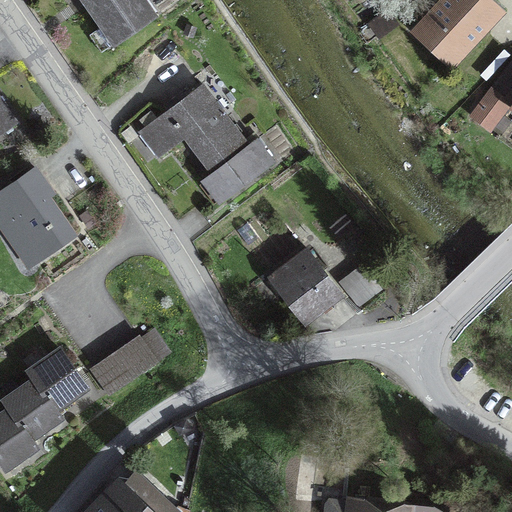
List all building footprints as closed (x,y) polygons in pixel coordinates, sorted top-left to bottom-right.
[(156,15),(145,0),(83,0),(114,44),(156,15)] [(497,11),(485,0),(447,0),(419,30),(451,60),(497,11)] [(511,64),(495,87),(511,100),(511,64)] [(147,126),(166,150),(186,135),(214,172),(248,146),(201,85),(147,126)] [(490,128),(508,103),(492,91),(474,115),(490,128)] [(0,132),(15,122),(0,100),(0,132)] [(272,161),(256,140),(248,146),(214,172),(204,179),(220,201),(272,161)] [(35,168),(0,192),(0,222),(8,234),(16,229),(37,259),(73,233),(48,197),(53,193),(35,168)] [(271,276),(306,321),(342,294),(307,248),(271,276)] [(339,282),(359,307),(381,290),(362,265),(339,282)] [(153,328),(93,370),(109,393),(170,352),(153,328)] [(34,377),(35,379),(55,407),(86,386),(60,349),(45,359),(50,365),(34,377)] [(30,437),(61,416),(35,379),(21,388),(25,395),(9,406),(10,408),(30,437)] [(0,424),(0,459),(5,466),(36,445),(10,408),(0,414),(0,422),(1,424),(0,424)] [(93,511),(171,511),(174,509),(138,474),(124,490),(119,485),(93,511)] [(347,496),(325,504),(323,511),(469,511),(470,511),(347,496)]
